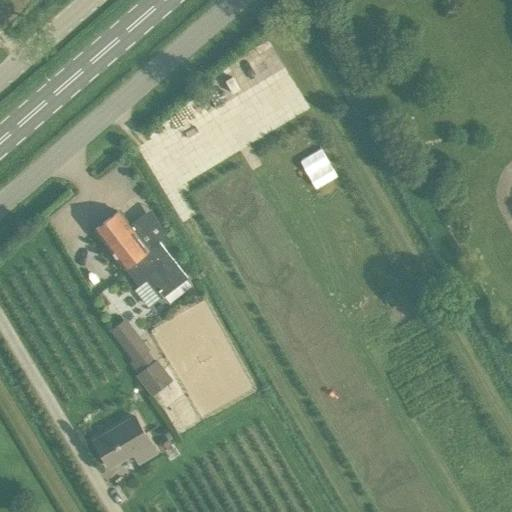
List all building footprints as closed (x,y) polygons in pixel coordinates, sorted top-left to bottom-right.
[(214,78),(226,100),(254,83),(241,62),(214,78)] [(118,211),(95,229),(125,267),(137,283),(146,276),(162,297),(188,277),(159,240),(148,249),(118,211)] [(136,373),(145,384),(152,394),(173,379),(157,358),(155,360),(148,350),(150,349),(126,317),(110,329),(133,360),(131,362),(138,372),(136,373)] [(157,452),(150,441),(135,416),(94,440),(110,467),(134,453),(140,463),(157,452)] [(169,440),(173,438),(168,431),(165,433),(169,440)]
